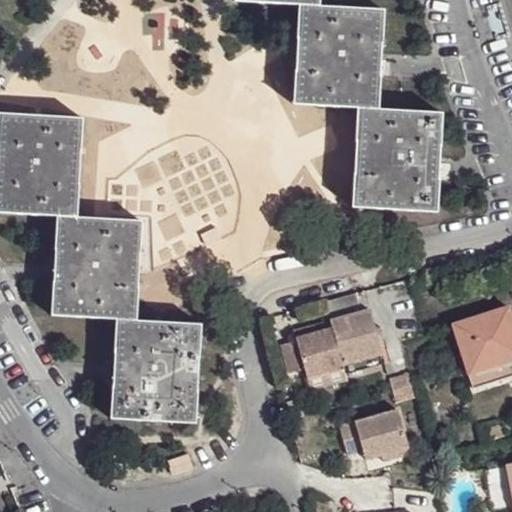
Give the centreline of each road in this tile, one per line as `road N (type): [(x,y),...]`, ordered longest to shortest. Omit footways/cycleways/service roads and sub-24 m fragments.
road 1 (unclassified): [(511,216),(254,283),(239,299),(275,461)]
road 2 (unclassified): [(275,461),(168,500),(91,498),(47,464),(0,400)]
